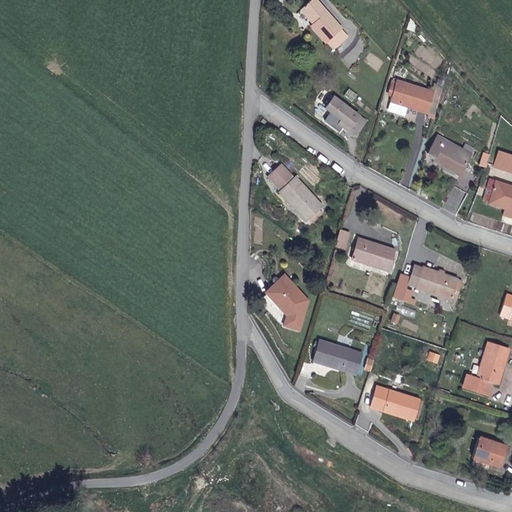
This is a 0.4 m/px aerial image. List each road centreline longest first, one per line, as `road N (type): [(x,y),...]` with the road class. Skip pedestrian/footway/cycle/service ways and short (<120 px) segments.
road 1 (residential): [(242,321),(235,393),(194,456),(157,477),(64,487),(4,511)]
road 2 (residential): [(242,321),(287,396),(408,476),(511,509)]
road 3 (residential): [(511,246),(461,230),(352,169),(250,98)]
road 4 (residential): [(250,98),(242,321)]
